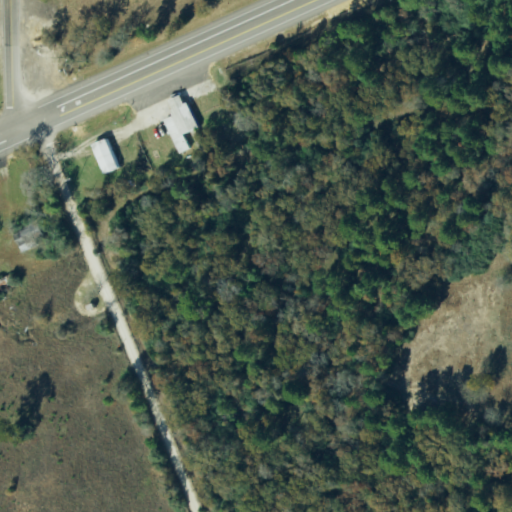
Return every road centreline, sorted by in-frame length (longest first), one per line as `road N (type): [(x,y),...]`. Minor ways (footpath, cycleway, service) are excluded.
road 1 (residential): [(177,511),(133,358),(37,124)]
road 2 (primary): [(309,0),(37,124)]
road 3 (secondary): [(12,0),(16,92),(37,124)]
